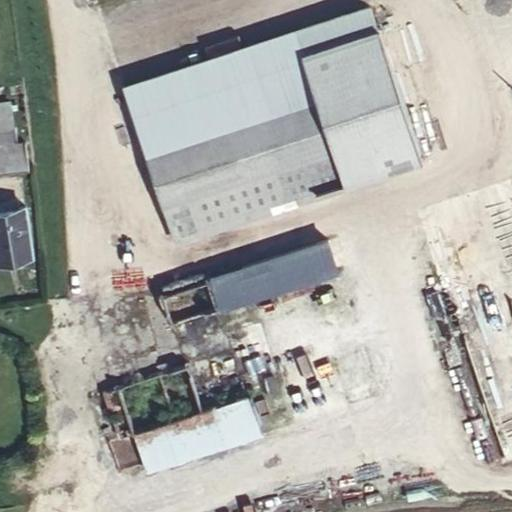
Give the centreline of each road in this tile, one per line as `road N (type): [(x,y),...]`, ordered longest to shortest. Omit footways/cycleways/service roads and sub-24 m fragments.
road 1 (track): [(57,0),(89,265)]
road 2 (unknown): [(66,76),(320,0)]
